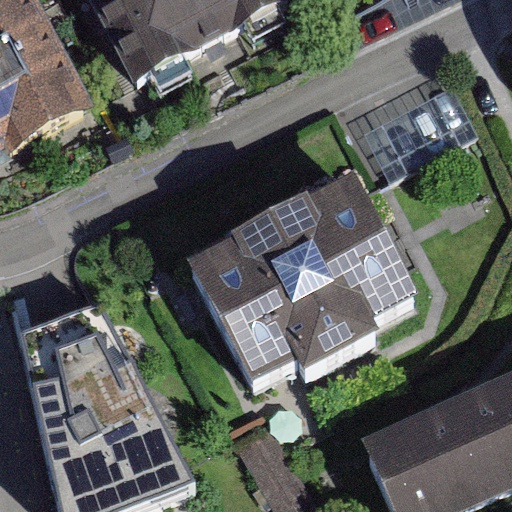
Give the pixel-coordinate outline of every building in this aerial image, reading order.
[(327,0),(95,0),(150,118),(342,30),(327,0)] [(356,0),(366,23),(416,0),(356,0)] [(73,11),(0,42),(0,187),(133,130),(73,11)] [(420,198),(216,287),(271,413),(475,324),(420,198)] [(124,308),(28,335),(64,511),(163,511),(216,497),(124,308)] [(511,511),(511,410),(377,471),(396,511),(511,511)] [(307,511),(328,496),(279,427),(240,454),(278,511),(307,511)]
